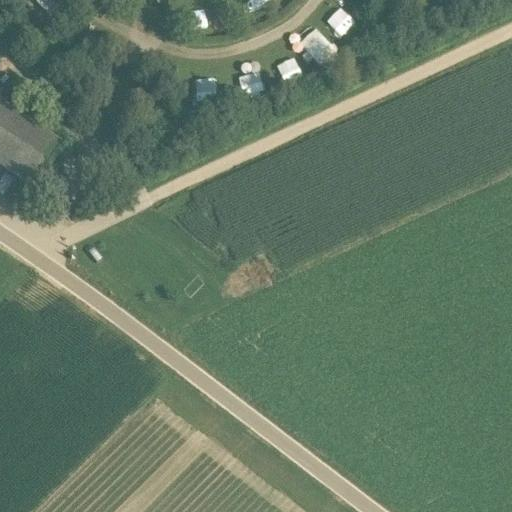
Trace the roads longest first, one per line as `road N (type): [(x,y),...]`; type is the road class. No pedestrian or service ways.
road 1 (track): [(30,256),(511,30)]
road 2 (unclassified): [(371,511),(0,234)]
road 3 (track): [(135,47),(233,51),(280,37),(320,0)]
